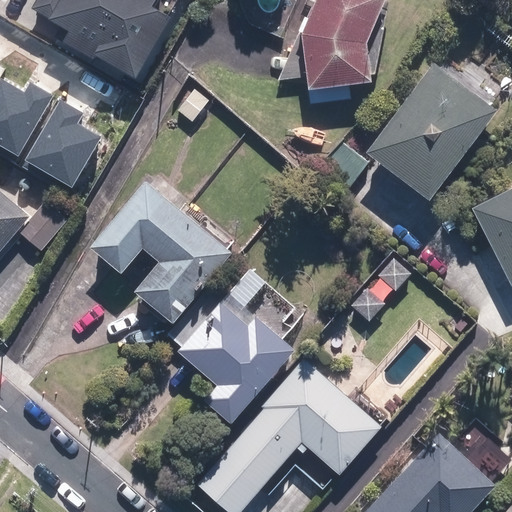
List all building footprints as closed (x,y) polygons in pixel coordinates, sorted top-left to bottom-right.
[(95,54),(135,77),(169,18),(150,7),(154,0),(34,0),(30,9),(60,26),(54,37),(92,58),(95,54)] [(276,82),(298,79),(301,94),(305,94),(307,106),(350,101),(349,88),(364,86),(363,77),(372,75),(382,19),(372,17),(379,0),(308,0),(299,24),(292,40),(276,82)] [(487,113),(424,68),(358,158),(422,203),(487,113)] [(0,79),(0,154),(15,163),(54,96),(30,82),(24,93),(0,79)] [(190,87),(172,109),(191,126),(210,104),(190,87)] [(23,167),(70,193),(102,137),(78,123),(84,112),(60,99),(25,160),(26,161),(23,167)] [(364,165),(339,143),(312,172),(337,194),(364,165)] [(224,256),(138,186),(83,251),(115,278),(136,252),(151,265),(127,295),(165,327),(224,256)] [(503,291),(511,286),(511,188),(464,212),(503,291)] [(0,249),(27,219),(0,196),(0,249)] [(41,252),(67,222),(45,203),(19,234),(41,252)] [(390,258),(348,306),(367,322),(409,275),(390,258)] [(226,428),(288,353),(247,320),(241,328),(212,304),(170,355),(211,388),(198,404),(226,428)] [(261,411),(193,485),(223,511),(236,511),(298,445),(333,477),(377,429),(301,360),(257,407),(261,411)] [(511,386),(503,398),(511,406),(511,386)] [(465,511),(489,487),(431,435),(361,511),(465,511)] [(511,511),(511,500),(501,511),(511,511)]
